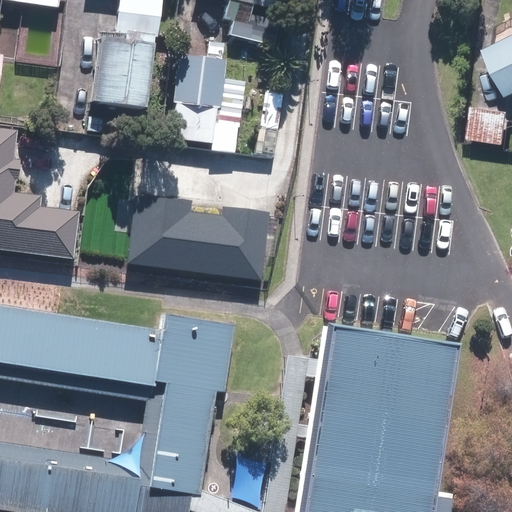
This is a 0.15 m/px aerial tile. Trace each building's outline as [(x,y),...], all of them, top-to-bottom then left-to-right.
[(276,0),(238,0),(274,9),(276,0)] [(157,44),(103,36),(93,101),(147,109),(157,44)] [(511,36),(490,46),(511,94),(511,36)] [(200,56),(180,54),(174,104),(221,109),(227,59),(200,56)] [(511,129),(511,108),(478,105),(475,137),(511,141),(511,129)] [(0,247),(72,257),(78,211),(40,207),(42,196),(15,192),(23,132),(0,128),(0,247)] [(136,196),(128,263),(263,279),(271,212),(136,196)] [(163,331),(0,305),(0,505),(43,511),(191,511),(194,495),(205,497),(232,326),(166,315),(163,331)] [(458,347),(336,331),(311,511),(458,511),(459,511),(437,508),(458,347)]
